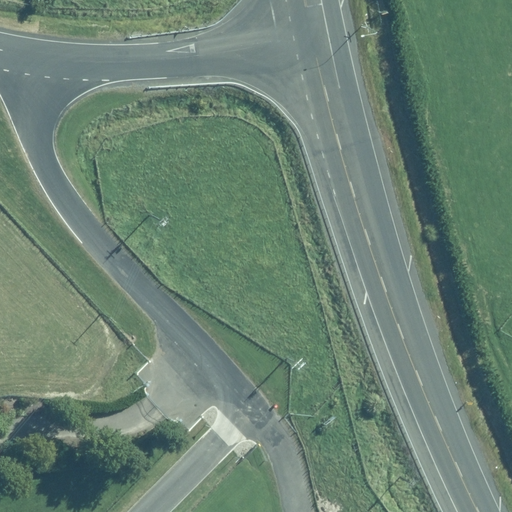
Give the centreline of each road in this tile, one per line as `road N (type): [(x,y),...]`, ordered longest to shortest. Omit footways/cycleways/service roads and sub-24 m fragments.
road 1 (primary): [(310,41),(355,208),(415,374),(480,511)]
road 2 (unclassified): [(225,374),(55,182),(37,133),(41,60)]
road 3 (unclassified): [(310,41),(197,59),(41,60)]
road 4 (residential): [(225,374),(90,511)]
